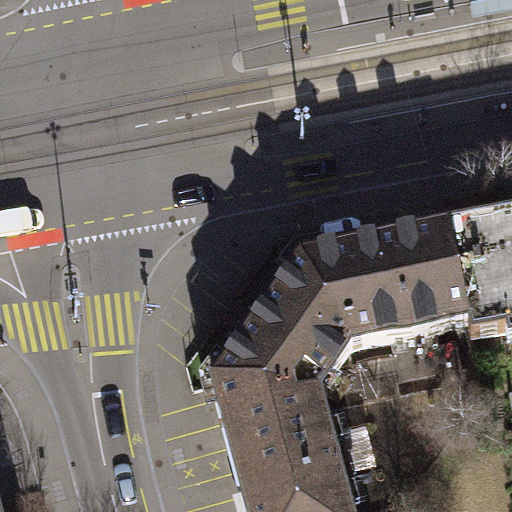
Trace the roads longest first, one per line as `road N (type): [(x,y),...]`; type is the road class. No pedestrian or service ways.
road 1 (secondary): [(56,223),(511,128)]
road 2 (secondary): [(117,511),(68,324),(56,223)]
road 3 (secondary): [(323,0),(103,47)]
road 4 (secondary): [(56,223),(103,47)]
